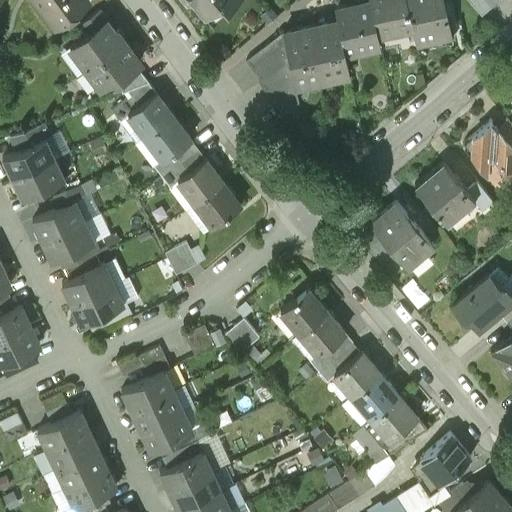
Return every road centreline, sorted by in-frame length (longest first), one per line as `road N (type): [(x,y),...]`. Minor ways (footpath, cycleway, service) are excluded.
road 1 (residential): [(511,455),(306,216)]
road 2 (residential): [(73,358),(210,294),(306,216)]
road 3 (residential): [(306,216),(511,44)]
road 4 (residential): [(154,511),(73,358)]
road 5 (residential): [(73,358),(0,204)]
road 6 (residential): [(306,216),(202,83)]
road 7 (residential): [(202,83),(301,0)]
